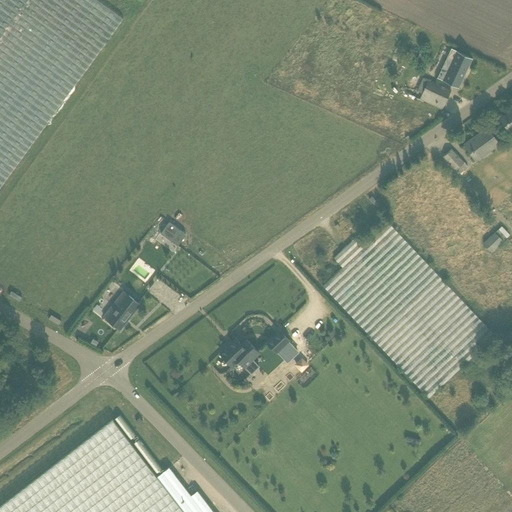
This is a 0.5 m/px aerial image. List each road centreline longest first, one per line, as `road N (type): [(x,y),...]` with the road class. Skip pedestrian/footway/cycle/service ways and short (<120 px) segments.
road 1 (unclassified): [(107,371),(511,79)]
road 2 (tertiary): [(245,511),(107,371)]
road 3 (unclassified): [(0,452),(107,371)]
road 4 (tertiary): [(107,371),(0,309)]
